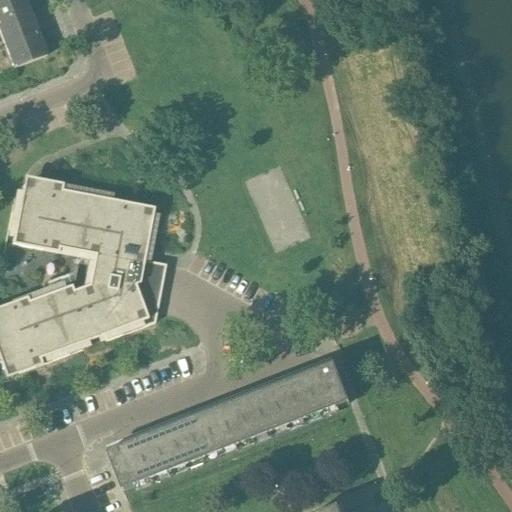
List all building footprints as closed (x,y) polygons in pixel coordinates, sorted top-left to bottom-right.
[(0,0),(0,22),(29,11),(24,0),(0,0)] [(0,22),(0,33),(5,46),(38,34),(29,11),(0,22)] [(47,57),(38,34),(5,46),(14,70),(47,57)] [(23,188),(18,211),(14,234),(13,238),(12,241),(11,246),(14,247),(17,247),(19,248),(34,250),(66,257),(66,252),(79,254),(94,257),(89,280),(88,287),(72,293),(70,288),(51,295),(39,299),(37,300),(35,301),(19,307),(16,297),(0,302),(0,365),(0,366),(14,361),(17,369),(56,354),(58,354),(60,353),(72,349),(110,334),(141,323),(144,329),(147,328),(151,326),(155,308),(157,297),(157,295),(157,294),(157,293),(157,292),(156,291),(155,291),(154,290),(154,289),(153,289),(152,289),(147,288),(149,283),(150,275),(154,276),(156,266),(156,265),(155,265),(143,262),(144,260),(144,256),(148,237),(151,222),(153,210),(146,209),(136,207),(100,200),(97,200),(61,193),(62,187),(52,185),(39,182),(37,190),(23,188)] [(123,492),(350,404),(335,366),(108,454),(123,492)]
